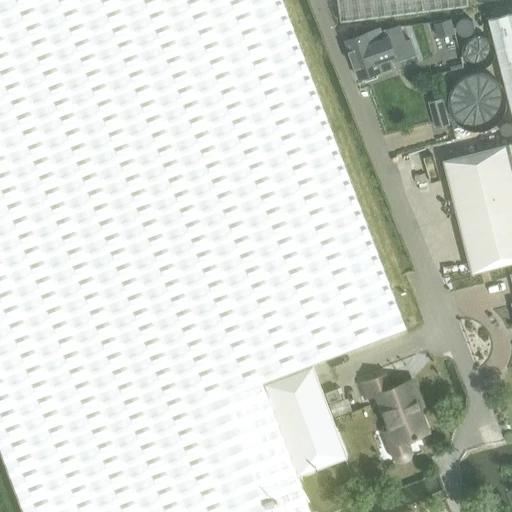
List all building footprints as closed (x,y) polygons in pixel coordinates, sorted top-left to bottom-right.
[(256,511),(214,400),(311,364),(406,329),(282,0),(0,0),(0,450),(5,465),(2,466),(19,511),(256,511)] [(339,0),(343,22),(471,6),(470,0),(339,0)] [(511,13),(492,19),(511,98),(511,13)] [(454,16),(436,21),(440,34),(457,29),(454,16)] [(381,29),(347,41),(360,79),(394,68),(390,57),(397,55),(399,60),(414,55),(415,52),(411,40),(406,41),(405,37),(406,34),(403,33),(401,26),(389,30),(388,29),(381,31),(381,29)] [(508,106),(508,105),(507,100),(506,95),(500,87),(497,84),(493,81),(483,78),(478,78),(472,80),(467,82),(463,85),(457,93),(455,98),(454,104),(454,109),(456,115),(458,119),(461,123),(465,127),(469,129),(473,131),(479,132),(483,132),(489,131),(493,129),(499,125),(503,121),(505,117),(507,111),(508,106)] [(450,124),(444,100),(430,103),(437,128),(450,124)] [(472,274),(511,264),(511,144),(444,161),(472,274)] [(345,454),(311,364),(214,400),(256,511),(310,511),(295,473),(345,454)] [(408,437),(425,430),(416,406),(411,408),(401,382),(387,387),(382,373),(357,383),(362,398),(373,394),(387,430),(381,432),(392,459),(396,462),(401,463),(406,462),(410,460),(412,455),(413,450),(410,442),(408,437)] [(341,399),(328,403),(332,417),(345,412),(341,399)]
